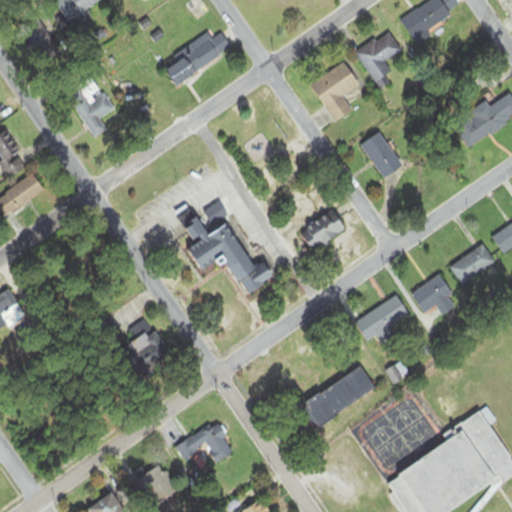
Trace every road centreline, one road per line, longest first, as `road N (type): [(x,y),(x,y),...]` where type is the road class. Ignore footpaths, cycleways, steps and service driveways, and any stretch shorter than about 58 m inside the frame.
road 1 (residential): [(307,511),(0,58)]
road 2 (residential): [(215,372),(511,169)]
road 3 (residential): [(92,189),(365,0)]
road 4 (residential): [(215,0),(393,251)]
road 5 (residential): [(23,511),(215,372)]
